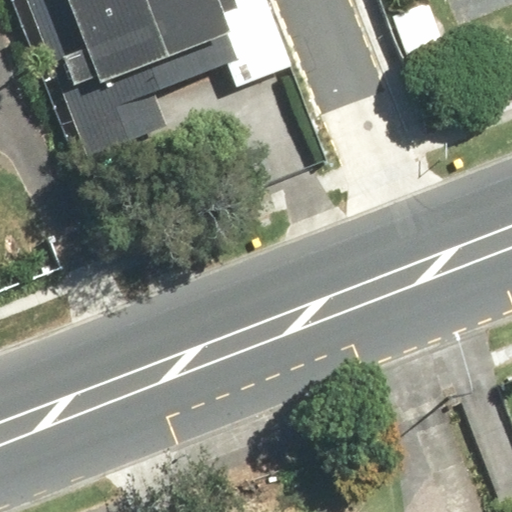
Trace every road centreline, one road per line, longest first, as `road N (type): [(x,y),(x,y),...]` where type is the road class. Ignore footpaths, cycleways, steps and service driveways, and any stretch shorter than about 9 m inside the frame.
road 1 (primary): [(429,270),(0,436)]
road 2 (residential): [(316,0),(429,270)]
